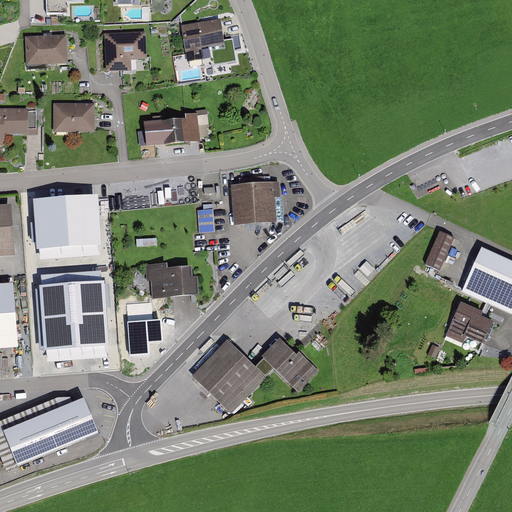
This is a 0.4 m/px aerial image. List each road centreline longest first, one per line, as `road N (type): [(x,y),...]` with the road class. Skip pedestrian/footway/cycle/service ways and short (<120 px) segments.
road 1 (primary): [(133,459),(345,413),(511,394)]
road 2 (residential): [(333,210),(136,402)]
road 3 (residential): [(511,121),(425,155),(333,210)]
road 4 (residential): [(286,148),(126,174)]
road 5 (residential): [(286,148),(242,0)]
road 6 (residential): [(136,402),(93,380),(0,387)]
road 7 (primary): [(0,502),(133,459)]
road 8 (residential): [(126,174),(0,186)]
